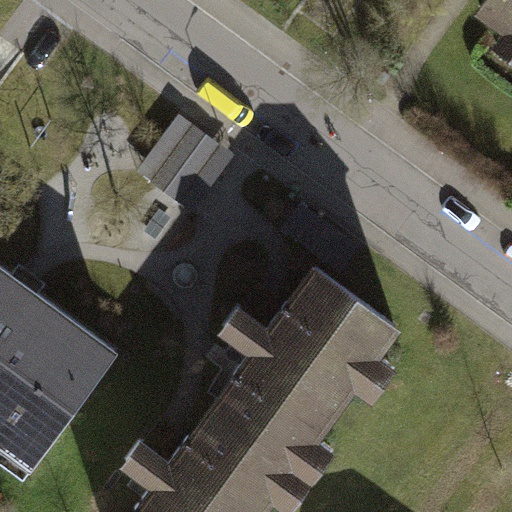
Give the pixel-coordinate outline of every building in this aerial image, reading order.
[(511,0),(506,0),(494,17),(511,30),(511,48),(507,55),(511,59),(511,0)] [(157,177),(188,197),(222,143),(190,123),(157,177)] [(294,227),(339,261),(354,243),(308,208),(294,227)] [(118,336),(0,250),(0,434),(30,456),(118,336)] [(208,392),(311,469),(336,436),(322,425),(362,371),(376,382),(399,352),(381,339),(399,315),(314,251),(272,306),(243,284),(216,319),(246,341),(208,392)] [(117,511),(254,511),(274,487),(289,498),(311,469),(208,392),(175,436),(143,412),(112,455),(143,478),(117,511)]
